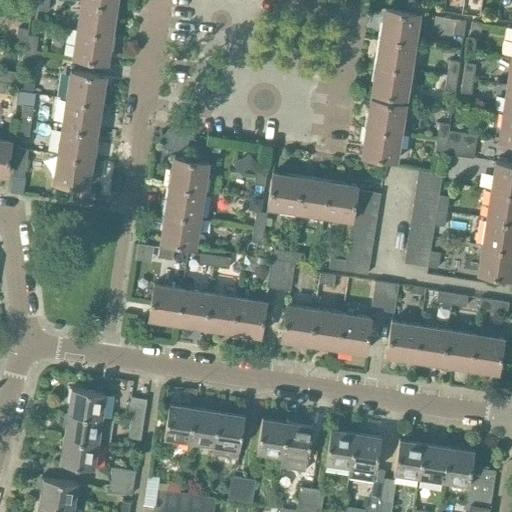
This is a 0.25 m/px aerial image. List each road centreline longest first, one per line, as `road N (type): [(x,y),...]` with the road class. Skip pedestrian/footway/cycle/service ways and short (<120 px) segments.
road 1 (residential): [(511,417),(96,354)]
road 2 (residential): [(217,0),(353,25),(332,151)]
road 3 (residential): [(96,354),(136,114)]
road 4 (residential): [(332,151),(136,114)]
road 5 (residential): [(25,342),(11,210),(0,208)]
